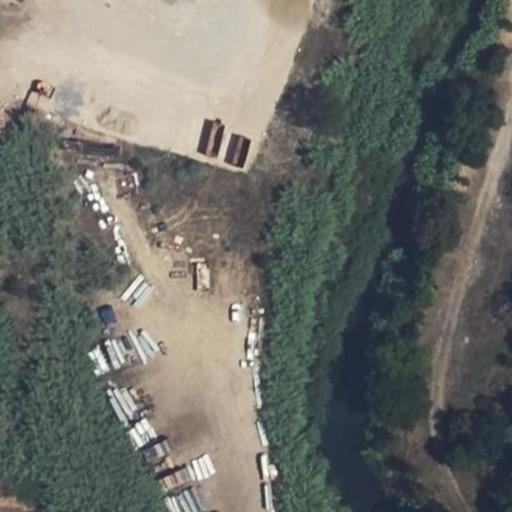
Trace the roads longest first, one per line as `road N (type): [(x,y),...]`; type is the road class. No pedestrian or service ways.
road 1 (track): [(511,93),(455,286),(437,387),(440,460),(464,511)]
road 2 (track): [(245,511),(184,334),(110,188)]
road 3 (track): [(259,0),(261,22),(242,66),(199,89),(174,89),(43,39),(0,41)]
